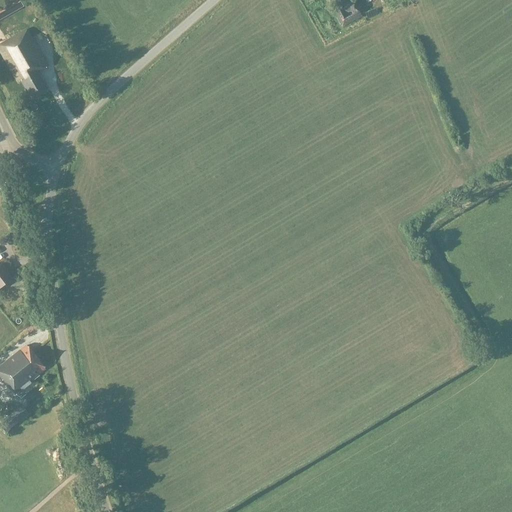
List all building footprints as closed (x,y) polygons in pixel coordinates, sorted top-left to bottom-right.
[(342,0),(331,6),(341,27),(361,17),(353,0),(348,3),(346,0),(342,0)] [(26,30),(0,44),(0,52),(17,83),(20,82),(30,99),(46,90),(36,73),(47,67),(26,30)] [(0,286),(11,278),(3,268),(4,267),(0,261),(0,286)] [(26,345),(0,366),(0,377),(14,394),(45,368),(26,345)] [(22,405),(3,419),(10,427),(28,413),(22,405)]
